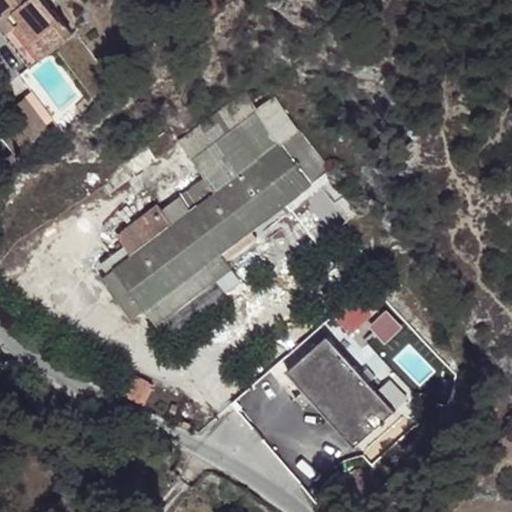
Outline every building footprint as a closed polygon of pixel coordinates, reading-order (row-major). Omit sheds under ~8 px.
[(0,0),(0,15),(12,31),(9,34),(35,66),(78,31),(51,0),(0,0)] [(25,85),(12,95),(36,125),(49,114),(25,85)] [(193,160),(258,112),(248,95),(181,143),(193,160)] [(279,98),(258,112),(283,144),(302,131),(279,98)] [(315,183),(331,171),(302,131),(283,144),(258,112),(193,160),(207,178),(190,192),(165,211),(159,203),(141,217),(156,237),(135,253),(127,243),(103,261),(110,271),(106,276),(136,317),(149,308),(160,322),(220,278),(217,273),(232,262),(224,251),(229,247),(240,262),(297,220),(287,204),(303,192),(315,183)] [(148,150),(128,165),(136,176),(156,161),(148,150)] [(159,203),(165,211),(190,192),(181,180),(155,199),(159,203)] [(156,237),(141,217),(120,232),(127,243),(135,253),(156,237)] [(217,273),(220,278),(235,267),(232,262),(217,273)] [(231,291),(220,278),(160,322),(170,337),(231,291)] [(371,317),(350,292),(325,314),(347,338),(371,317)] [(368,301),(363,305),(372,315),(377,310),(368,301)] [(397,409),(331,334),(292,368),(308,386),(298,395),(307,406),(317,397),(358,443),(397,409)] [(132,373),(122,390),(143,403),(154,386),(132,373)] [(397,409),(358,443),(366,454),(407,420),(397,409)]
